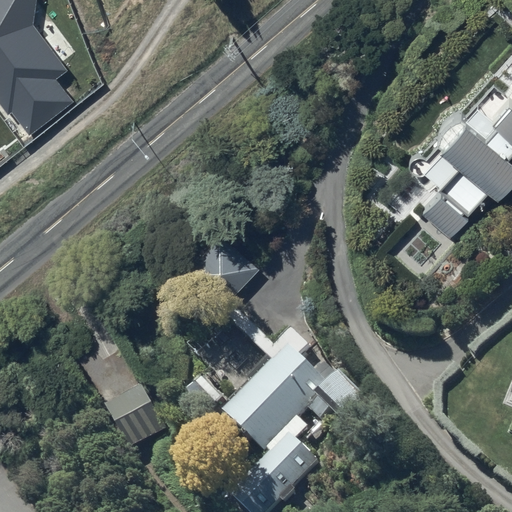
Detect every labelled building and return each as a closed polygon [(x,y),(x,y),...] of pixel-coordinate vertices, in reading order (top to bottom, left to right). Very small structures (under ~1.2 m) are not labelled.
[(0,0),(0,105),(7,115),(11,113),(29,136),(72,101),(55,79),(67,70),(33,25),(36,0),(0,0)] [(511,90),(496,109),(498,111),(485,126),(463,106),(440,132),(462,151),(439,176),(444,181),(420,207),(450,234),(470,212),(466,209),(490,181),(497,188),(511,171),(511,146),(509,144),(511,139),(511,90)] [(273,361),(225,409),(270,454),(232,492),(251,511),(268,511),(318,462),(296,440),(310,426),(300,417),(310,407),(323,420),(332,411),(345,423),(372,396),(342,366),(328,380),(306,358),(316,349),(293,325),(274,344),(225,296),(258,263),(220,225),(185,260),(220,295),(214,302),(273,361)] [(204,379),(190,395),(209,413),(224,397),(204,379)] [(147,387),(109,407),(131,450),(169,430),(147,387)]
